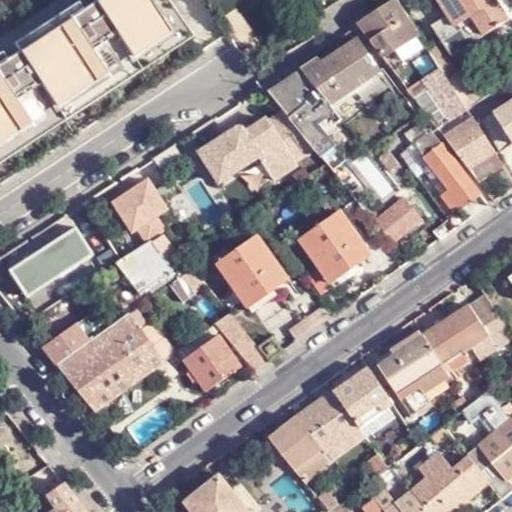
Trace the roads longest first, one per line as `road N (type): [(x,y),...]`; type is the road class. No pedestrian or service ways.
road 1 (residential): [(511,222),(121,498)]
road 2 (residential): [(354,0),(334,34),(251,87),(161,110),(0,218)]
road 3 (residential): [(121,498),(0,349)]
